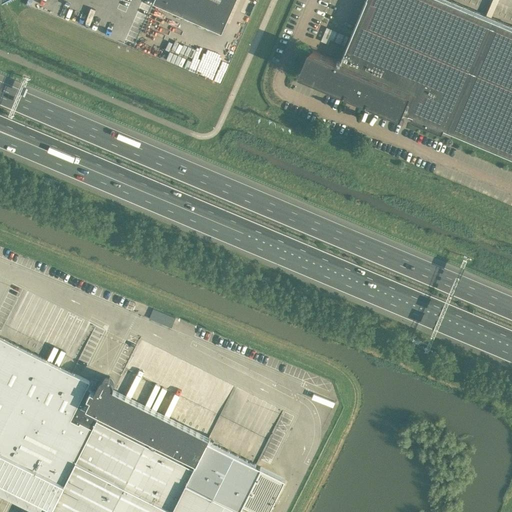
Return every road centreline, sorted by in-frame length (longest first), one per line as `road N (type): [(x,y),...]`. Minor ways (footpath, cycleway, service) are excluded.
road 1 (motorway): [(511,307),(0,89)]
road 2 (motorway): [(21,133),(511,339)]
